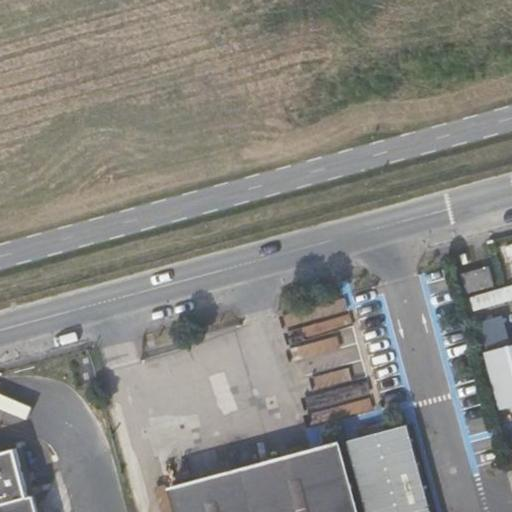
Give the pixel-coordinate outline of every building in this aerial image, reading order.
[(461,271),(465,293),(489,287),(481,266),(461,271)] [(511,336),(506,313),(480,319),(502,407),(511,404),(511,336)] [(364,511),(426,511),(405,432),(348,447),(364,511)] [(361,511),(343,442),(175,486),(181,511),(361,511)] [(33,511),(17,452),(0,457),(0,511),(33,511)]
